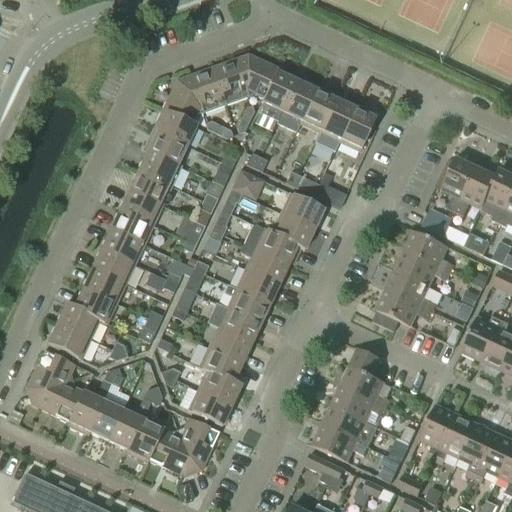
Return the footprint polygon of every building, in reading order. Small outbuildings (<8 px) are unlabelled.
[(262,101),(260,104),(262,105),(278,72),(247,57),(234,62),(248,100),(254,98),(262,101)] [(211,70),(225,108),(248,100),(234,62),(211,70)] [(188,79),(202,116),(225,108),(211,70),(188,79)] [(257,115),(276,124),(281,114),(297,81),(278,72),(262,105),(257,115)] [(192,126),(196,118),(202,116),(188,79),(176,83),(162,113),(195,129),(196,128),(192,126)] [(299,127),(317,90),(297,81),(281,114),(276,124),(275,126),(295,135),(299,127)] [(317,90),(299,127),(319,136),(335,102),(316,94),(318,90),(317,90)] [(335,102),(319,136),(338,145),(354,111),(335,102)] [(251,109),(245,110),(241,121),(249,124),(253,115),(251,109)] [(338,145),(359,155),(374,121),(354,111),(338,145)] [(152,133),(186,149),(195,129),(162,113),(152,133)] [(238,136),(244,134),(249,124),(241,121),(236,130),(238,136)] [(207,132),(217,137),(220,128),(210,124),(204,126),(207,132)] [(220,128),(217,137),(226,141),(232,139),(229,133),(220,128)] [(180,169),(177,167),(186,149),(152,133),(143,152),(180,170),(180,169)] [(137,173),(171,189),(180,170),(143,152),(143,154),(146,155),(137,173)] [(251,156),(245,167),(254,171),(259,160),(251,156)] [(224,157),(220,165),(231,171),(235,163),(224,157)] [(259,160),(254,171),(261,175),(266,163),(259,160)] [(447,211),(455,215),(476,171),(455,161),(441,193),(453,198),(447,211)] [(231,171),(220,165),(216,173),(228,178),(231,171)] [(499,172),(495,180),(476,171),(455,215),(463,219),(469,206),(481,211),(499,172)] [(481,212),(480,214),(491,219),(490,223),(498,226),(511,195),(511,177),(499,172),(481,211),(481,212)] [(171,189),(137,173),(128,193),(161,209),(163,206),(167,206),(170,200),(167,197),(171,189)] [(239,173),(229,194),(240,199),(244,190),(252,194),(257,181),(239,173)] [(290,174),(284,186),(293,190),(299,178),(290,174)] [(293,190),(300,193),(305,182),(299,178),(293,190)] [(205,196),(202,204),(213,209),(222,190),(211,184),(205,196)] [(339,212),(345,198),(326,189),(325,191),(318,187),(312,199),(339,212)] [(119,212),(152,228),(161,209),(128,193),(119,212)] [(220,212),(230,217),(235,205),(237,206),(240,199),(229,194),(220,212)] [(511,195),(498,226),(506,230),(507,227),(511,229),(511,195)] [(289,196),(279,217),(313,232),(323,212),(289,196)] [(198,212),(209,217),(213,209),(202,204),(198,212)] [(109,232),(143,248),(152,228),(119,212),(109,232)] [(220,212),(211,232),(222,238),(226,230),(224,229),(230,217),(220,212)] [(263,231),(263,233),(304,252),(313,232),(279,217),(271,235),(263,231)] [(426,217),(421,229),(443,240),(449,228),(426,217)] [(204,229),(207,222),(201,219),(197,226),(204,229)] [(252,227),(243,247),(287,268),(296,249),(304,253),(304,252),(263,233),(252,227)] [(100,252),(134,268),(143,248),(109,232),(100,252)] [(211,232),(207,240),(219,245),(222,238),(211,232)] [(453,267),(440,261),(446,249),(414,234),(404,254),(449,275),(453,267)] [(187,235),(183,243),(195,249),(198,241),(187,235)] [(180,251),(191,256),(195,249),(183,243),(180,251)] [(244,272),(278,287),(287,268),(243,247),(239,255),(250,260),(244,272)] [(134,268),(100,252),(91,271),(125,287),(134,268)] [(432,277),(445,283),(449,275),(404,254),(395,274),(427,289),(432,277)] [(495,254),(491,262),(502,267),(506,259),(495,254)] [(511,271),(511,260),(507,258),(506,259),(502,267),(511,271)] [(187,267),(193,270),(196,263),(190,261),(187,267)] [(208,269),(196,263),(193,270),(192,271),(204,277),(208,269)] [(125,287),(91,271),(82,291),(115,307),(125,287)] [(192,271),(183,291),(195,296),(204,277),(192,271)] [(278,287),(244,272),(235,291),(269,307),(278,287)] [(434,306),(421,300),(427,289),(395,274),(386,293),(431,314),(434,306)] [(511,280),(498,274),(491,289),(511,299),(511,296),(511,280)] [(168,275),(165,282),(176,288),(180,280),(168,275)] [(482,291),(487,280),(476,275),(471,286),(482,291)] [(176,288),(165,282),(161,290),(173,295),(176,288)] [(232,299),(226,311),(260,326),(269,307),(235,291),(227,287),(223,295),(232,299)] [(73,309),(66,306),(65,307),(106,326),(115,307),(82,291),(73,309)] [(183,291),(174,311),(185,316),(195,296),(183,291)] [(377,314),(372,324),(393,335),(398,324),(408,329),(414,316),(427,322),(431,314),(386,293),(376,313),(377,314)] [(478,298),(469,294),(464,304),(472,308),(478,298)] [(466,324),(473,310),(462,305),(455,319),(466,324)] [(217,330),(250,346),(260,326),(226,311),(215,306),(206,325),(217,330)] [(98,324),(106,327),(106,326),(65,307),(56,326),(90,342),(98,324)] [(182,324),(185,316),(174,311),(170,318),(182,324)] [(150,314),(147,322),(158,327),(162,319),(150,314)] [(461,354),(481,363),(502,318),(494,314),(488,327),(476,322),(461,354)] [(481,363),(500,372),(511,347),(511,338),(504,335),(510,322),(502,318),(481,363)] [(158,327),(147,322),(143,329),(154,335),(158,327)] [(46,347),(80,363),(90,342),(56,326),(46,347)] [(250,346),(217,330),(208,350),(241,366),(250,346)] [(446,344),(455,349),(461,334),(452,330),(446,344)] [(171,347),(159,341),(155,350),(167,355),(171,347)] [(115,345),(111,352),(127,360),(123,348),(115,345)] [(511,347),(500,372),(511,377),(511,347)] [(233,384),(241,366),(208,350),(198,370),(240,389),(240,388),(233,384)] [(115,364),(127,360),(111,352),(107,360),(115,364)] [(372,380),(377,369),(380,362),(359,352),(350,370),(349,369),(340,390),(385,410),(389,402),(376,396),(382,384),(372,380)] [(73,368),(43,354),(25,392),(28,400),(71,384),(69,378),(73,368)] [(230,409),(240,389),(198,370),(198,371),(205,374),(197,393),(230,409)] [(111,387),(118,372),(117,371),(106,375),(102,383),(109,386),(111,387)] [(160,375),(175,382),(179,375),(171,371),(160,375)] [(121,382),(118,372),(111,387),(118,390),(121,382)] [(172,390),(175,382),(160,375),(164,387),(172,390)] [(103,400),(109,386),(102,383),(99,382),(91,399),(83,395),(67,428),(86,437),(104,401),(103,400)] [(73,390),(71,384),(28,400),(31,408),(67,424),(66,428),(67,428),(83,395),(73,390)] [(157,389),(145,393),(142,401),(149,405),(157,389)] [(161,401),(157,389),(149,405),(157,409),(161,401)] [(340,390),(331,409),(363,424),(369,412),(382,418),(385,410),(340,390)] [(221,429),(230,409),(197,393),(187,413),(221,429)] [(89,435),(107,443),(123,410),(104,401),(86,437),(88,438),(89,435)] [(455,418),(435,408),(420,441),(432,446),(426,460),(434,463),(455,418)] [(331,409),(322,429),(367,450),(371,442),(377,430),(363,424),(331,409)] [(107,443),(126,452),(124,455),(126,456),(143,419),(123,410),(107,443)] [(12,413),(7,423),(17,428),(22,417),(12,413)] [(442,467),(448,454),(459,459),(475,427),(455,418),(434,463),(442,467)] [(144,419),(143,419),(126,456),(145,465),(160,431),(143,423),(144,419)] [(176,433),(192,476),(200,474),(218,435),(187,421),(183,431),(176,433)] [(471,465),(465,478),(473,482),(494,436),(475,427),(459,459),(471,465)] [(400,441),(409,446),(415,433),(406,428),(400,441)] [(363,458),(367,450),(322,429),(312,449),(344,464),(350,452),(363,458)] [(184,479),(192,476),(176,433),(170,436),(160,431),(145,465),(146,466),(148,462),(184,479)] [(481,485),(487,472),(498,478),(511,449),(511,444),(494,436),(473,482),(481,485)] [(510,483),(504,496),(511,500),(511,499),(511,449),(498,478),(510,483)] [(327,487),(331,478),(335,468),(310,456),(304,469),(321,477),(318,483),(327,487)] [(395,475),(400,466),(400,465),(383,457),(378,467),(395,475)] [(339,482),(343,472),(335,468),(331,478),(339,482)] [(24,476),(11,505),(25,511),(99,511),(70,498),(73,491),(58,484),(55,491),(24,476)] [(396,490),(416,499),(422,487),(402,477),(396,490)] [(361,493),(369,497),(374,486),(366,482),(361,493)] [(325,510),(333,490),(318,484),(309,503),(325,510)] [(369,497),(378,501),(389,506),(394,496),(374,486),(369,497)] [(429,492),(425,502),(436,507),(440,497),(429,492)] [(400,511),(401,511),(410,511),(414,505),(405,501),(400,511)]
